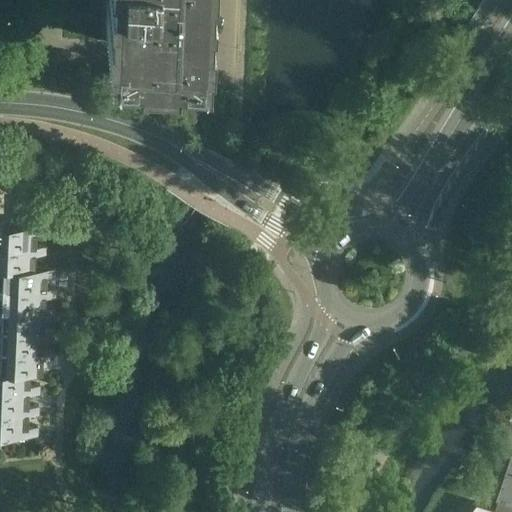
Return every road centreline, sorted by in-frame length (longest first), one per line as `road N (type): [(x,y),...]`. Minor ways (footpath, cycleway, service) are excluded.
road 1 (tertiary): [(511,16),(380,228)]
road 2 (tertiary): [(331,306),(287,394),(258,511)]
road 3 (tertiary): [(286,511),(303,421),(354,323)]
road 4 (tertiary): [(0,104),(77,113),(185,154)]
road 5 (tertiary): [(408,244),(511,84)]
road 6 (tertiary): [(331,247),(185,154)]
road 7 (tertiary): [(354,323),(388,323),(414,301),(421,276),(408,244)]
